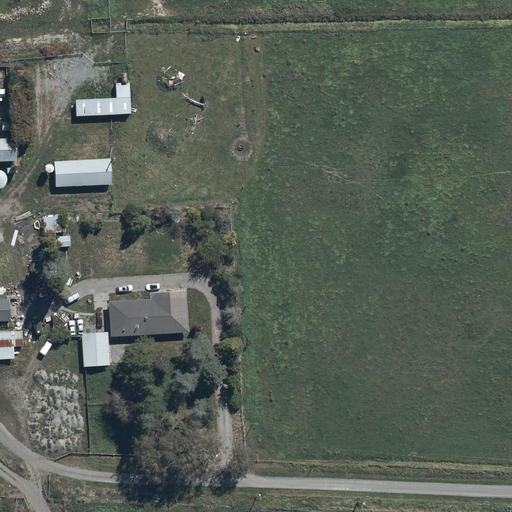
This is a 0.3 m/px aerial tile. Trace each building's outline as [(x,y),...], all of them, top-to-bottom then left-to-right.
[(116,94),(75,96),(76,113),(131,111),(129,79),(115,80),(116,94)] [(0,157),(17,157),(17,135),(0,135),(0,157)] [(110,156),(54,158),(55,184),(111,181),(110,156)] [(128,162),(115,162),(115,178),(128,178),(128,162)] [(62,213),(43,214),(44,225),(62,224),(62,213)] [(71,232),(60,233),(61,245),(71,244),(71,232)] [(109,298),(110,325),(111,333),(188,329),(186,287),(150,289),(150,296),(109,298)] [(10,296),(0,296),(0,319),(11,320),(10,296)] [(11,327),(0,327),(0,355),(14,355),(14,345),(23,344),(22,328),(11,328),(11,327)] [(109,362),(107,329),(90,330),(90,336),(82,337),(83,363),(109,362)]
